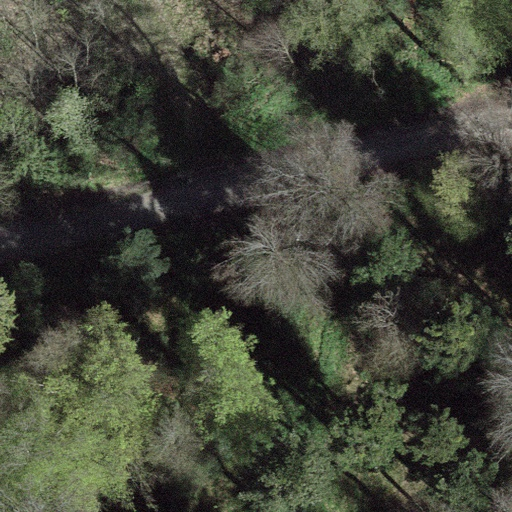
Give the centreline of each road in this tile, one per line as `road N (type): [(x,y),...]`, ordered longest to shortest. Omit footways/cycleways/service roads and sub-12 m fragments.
road 1 (track): [(156,0),(244,181),(260,330),(208,511)]
road 2 (track): [(511,129),(0,237)]
